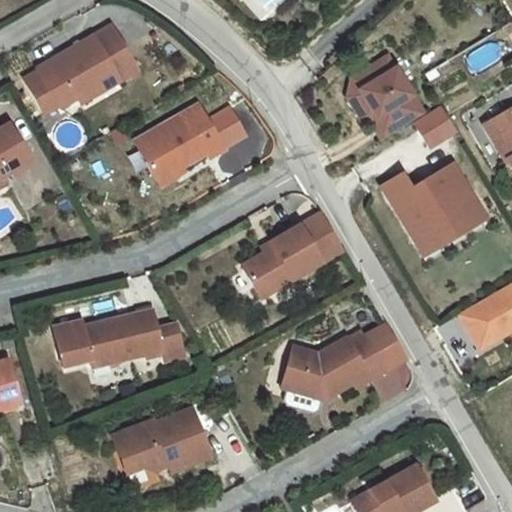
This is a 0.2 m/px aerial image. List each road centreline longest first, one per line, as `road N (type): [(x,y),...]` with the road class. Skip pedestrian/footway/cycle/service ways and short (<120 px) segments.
road 1 (residential): [(313,165),(148,259),(0,295)]
road 2 (unclassified): [(313,165),(441,388)]
road 3 (residential): [(236,511),(441,388)]
road 4 (unclassified): [(168,0),(221,38),(271,92),(313,165)]
road 5 (unclassified): [(441,388),(511,510)]
